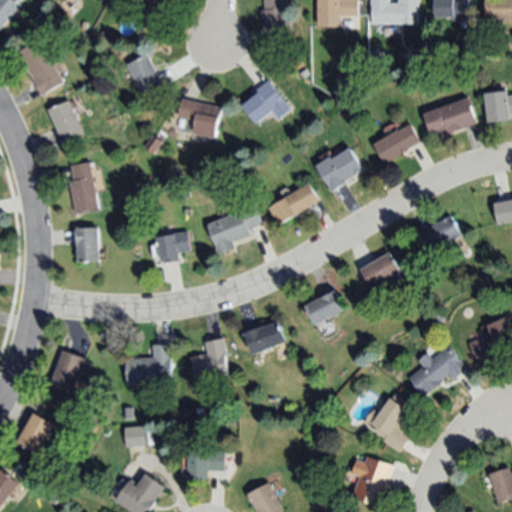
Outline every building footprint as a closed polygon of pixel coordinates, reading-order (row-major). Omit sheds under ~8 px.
[(16,0),(21,4),(0,29),(0,0),(16,0)] [(170,0),(170,17),(148,17),(148,0),(170,0)] [(286,0),(293,40),(266,44),(261,9),(265,8),(263,0),(286,0)] [(318,28),(317,0),(357,0),(358,15),(340,16),(341,27),(318,28)] [(375,22),(375,3),(398,3),(398,0),(418,0),(418,23),(375,22)] [(467,0),(468,21),(451,21),(451,17),(435,18),(434,0),(467,0)] [(511,22),(485,23),(485,0),(511,0),(511,22)] [(114,37),(103,37),(103,29),(114,30),(114,37)] [(41,40),(64,82),(42,95),(27,67),(30,65),(22,51),(41,40)] [(410,64),(402,55),(411,47),(419,55),(410,64)] [(149,55),(165,85),(145,96),(129,65),(149,55)] [(268,80),(290,108),(279,118),(273,111),(258,124),(243,106),(255,96),(253,93),(268,80)] [(486,94),(509,91),(510,96),(511,95),(511,113),(510,114),(511,120),(490,123),(486,94)] [(183,98),(221,107),(214,138),(193,134),(196,121),(179,117),(183,98)] [(425,114),(468,98),(477,123),(449,133),(447,129),(432,134),(425,114)] [(70,101),(84,132),(62,142),(49,110),(70,101)] [(375,145),(410,125),(419,142),(403,151),(404,154),(385,164),(375,145)] [(162,142),(154,154),(145,148),(154,136),(162,142)] [(350,149),(363,170),(346,180),(347,182),(332,191),(317,165),(332,157),(333,159),(350,149)] [(98,208),(74,212),(69,182),(73,181),(71,166),(90,163),(98,208)] [(308,183),(319,200),(281,224),(271,207),(308,183)] [(511,199),(511,223),(499,225),(495,202),(511,199)] [(208,225),(256,206),(263,224),(250,229),(253,235),(234,243),(236,249),(220,255),(208,225)] [(451,217),(461,237),(432,252),(422,232),(451,217)] [(97,227),(99,261),(78,262),(76,228),(97,227)] [(158,238),(175,235),(175,234),(188,232),(191,251),(179,253),(180,260),(164,263),(163,258),(161,259),(158,238)] [(361,269),(389,253),(400,273),(372,289),(361,269)] [(306,306),(335,290),(345,310),(316,325),(306,306)] [(478,360),(471,342),(492,334),(489,325),(510,317),(511,322),(511,342),(501,347),(502,351),(478,360)] [(254,355),(246,334),(279,321),(287,342),(254,355)] [(223,339),(233,375),(199,384),(192,359),(209,354),(206,343),(223,339)] [(128,385),(127,359),(154,358),(153,346),(171,345),(172,384),(128,385)] [(468,367),(454,379),(449,374),(442,380),(443,382),(426,396),(411,378),(425,367),(420,361),(429,353),(434,359),(450,346),(468,367)] [(85,360),(73,391),(52,384),(64,352),(85,360)] [(415,407),(402,426),(413,434),(401,451),(385,441),(386,439),(372,429),(396,394),(415,407)] [(199,416),(190,417),(189,406),(199,406),(199,416)] [(53,424),(37,453),(19,443),(34,414),(53,424)] [(172,431),(171,439),(163,438),(164,430),(172,431)] [(147,432),(149,442),(142,444),(140,433),(147,432)] [(226,451),(225,471),(211,470),(211,480),(190,479),(190,477),(184,477),(185,452),(209,453),(209,450),(226,451)] [(396,466),(381,508),(355,498),(363,478),(354,474),(359,460),(367,464),(370,456),(396,466)] [(511,500),(500,504),(491,474),(511,468),(511,500)] [(19,484),(0,508),(0,473),(3,470),(19,484)] [(149,511),(134,511),(119,501),(131,482),(139,487),(147,474),(166,487),(149,511)] [(271,483),(286,510),(282,511),(259,511),(250,495),(271,483)]
